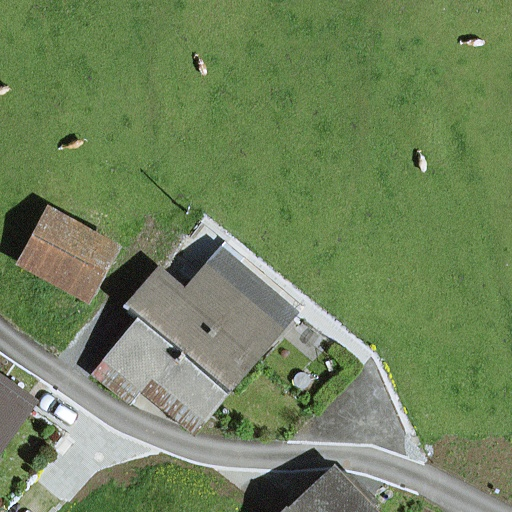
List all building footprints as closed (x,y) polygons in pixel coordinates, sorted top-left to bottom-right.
[(48,211),(20,259),(82,298),(111,249),(48,211)] [(153,278),(128,311),(137,319),(138,318),(222,387),(286,314),(220,259),(183,301),(153,278)] [(145,382),(191,423),(222,387),(138,318),(137,319),(94,375),(128,403),(145,382)] [(0,434),(21,407),(0,391),(0,434)] [(368,511),(330,471),(287,511),(368,511)]
